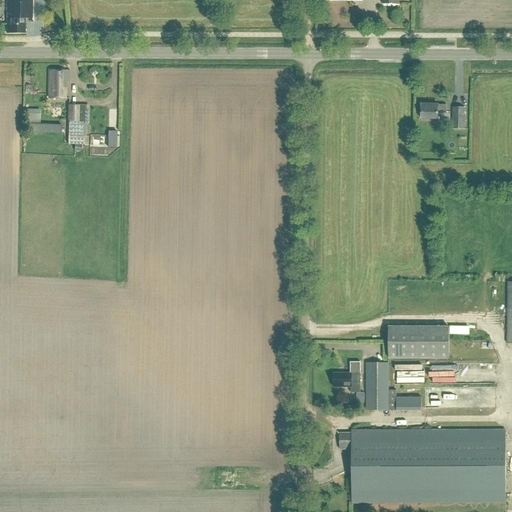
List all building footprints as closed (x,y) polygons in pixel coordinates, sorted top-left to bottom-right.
[(6,0),(7,34),(25,34),(25,19),(32,19),(31,0),(6,0)] [(69,83),(69,71),(49,71),(48,99),(65,100),(65,83),(69,83)] [(448,114),(448,107),(439,107),(439,105),(422,105),(422,119),(439,120),(439,114),(448,114)] [(86,136),(86,106),(69,106),(69,136),(86,136)] [(453,108),(452,123),(464,123),(465,108),(453,108)] [(27,109),(27,120),(40,120),(40,109),(27,109)] [(97,119),(106,130),(116,122),(107,111),(97,119)] [(108,131),(107,148),(116,148),(116,132),(108,131)] [(389,359),(449,360),(449,327),(389,327),(389,359)] [(389,411),(390,364),(367,363),(366,411),(389,411)] [(361,394),(362,375),(352,375),(352,374),(335,374),(335,388),(352,388),(352,394),(361,394)] [(422,411),(422,397),(397,397),(397,411),(422,411)] [(507,504),(507,431),(352,431),(352,434),(340,434),(340,450),(352,450),(352,505),(507,504)]
